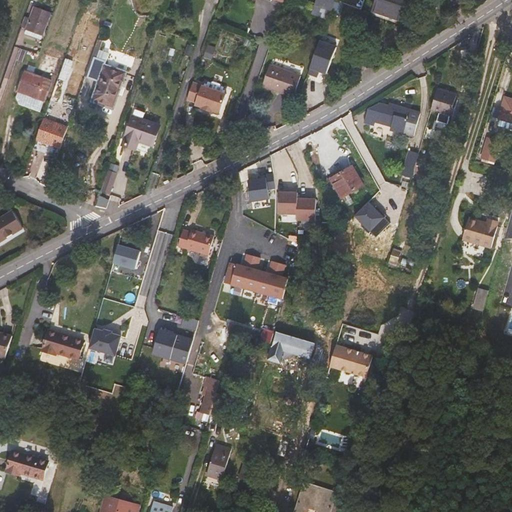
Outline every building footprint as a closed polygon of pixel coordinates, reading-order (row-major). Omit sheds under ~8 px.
[(376,0),(373,11),(399,20),(405,0),(376,0)] [(334,12),(342,14),(345,6),(337,3),(334,12)] [(27,29),(42,35),(50,13),(35,8),(27,29)] [(325,19),(327,14),(315,9),(313,15),(325,19)] [(41,39),(42,35),(27,29),(25,33),(41,39)] [(334,55),(318,49),(309,74),(319,78),(320,75),(322,69),(328,71),(334,55)] [(213,52),(206,50),(202,59),(209,62),(213,52)] [(462,66),(471,69),(476,53),(466,51),(462,66)] [(47,55),(41,70),(53,73),(58,59),(47,55)] [(95,58),(92,57),(85,77),(88,78),(95,58)] [(95,58),(88,78),(100,82),(93,101),(113,108),(126,73),(106,66),(107,62),(95,58)] [(73,61),(66,59),(59,79),(66,82),(73,61)] [(279,90),(294,95),(301,76),(270,65),(262,86),(278,92),(279,90)] [(43,100),(50,80),(26,71),(21,84),(18,83),(15,90),(43,100)] [(226,94),(193,83),(188,99),(197,102),(196,104),(203,106),(202,108),(213,111),(213,110),(220,112),(226,94)] [(459,96),(437,89),(431,110),(440,112),(437,121),(448,124),(451,116),(453,116),(459,96)] [(293,98),(294,95),(279,90),(278,92),(293,98)] [(511,122),(511,99),(505,98),(499,118),(511,122)] [(373,126),(375,121),(380,104),(367,111),(364,123),(373,126)] [(389,106),(380,104),(375,121),(392,126),(391,131),(414,137),(421,112),(390,104),(389,106)] [(243,125),(250,131),(260,120),(253,114),(243,125)] [(160,126),(133,116),(123,145),(135,150),(139,141),(152,146),(160,126)] [(36,140),(60,149),(67,128),(44,119),(36,140)] [(495,162),(500,142),(488,139),(482,158),(495,162)] [(402,175),(411,178),(414,166),(418,153),(409,150),(402,175)] [(364,185),(353,166),(331,179),(343,198),(364,185)] [(421,168),(414,166),(411,178),(418,180),(421,168)] [(117,173),(108,170),(101,190),(110,193),(117,173)] [(270,192),(268,178),(260,179),(260,182),(261,183),(254,184),(253,183),(243,184),(246,206),(264,203),(263,193),(270,192)] [(312,220),(311,199),(293,199),(292,194),(274,194),(275,216),(293,215),(293,221),(312,220)] [(2,218),(0,219),(0,242),(23,229),(13,211),(2,218)] [(487,219),(486,223),(469,218),(463,240),(492,248),(500,223),(487,219)] [(191,232),(184,230),(179,246),(209,255),(215,236),(192,230),(191,232)] [(142,251),(119,245),(114,263),(137,270),(142,251)] [(250,256),(246,268),(259,272),(263,260),(250,256)] [(274,263),(271,275),(283,279),(287,268),(281,266),(281,265),(274,263)] [(227,283),(284,300),(290,281),(283,279),(271,275),(259,272),(246,268),(233,264),(227,283)] [(395,295),(403,298),(408,281),(360,268),(356,284),(381,291),(377,305),(391,309),(395,295)] [(475,309),(483,311),(489,292),(480,289),(475,309)] [(105,332),(95,329),(90,348),(116,356),(122,337),(112,334),(113,332),(105,330),(105,332)] [(79,359),(85,341),(49,330),(43,351),(57,355),(57,353),(79,359)] [(13,336),(2,332),(1,335),(0,334),(0,356),(6,358),(13,336)] [(277,332),(270,359),(281,362),(284,350),(312,357),(316,341),(277,332)] [(187,366),(194,342),(160,333),(153,357),(187,366)] [(375,357),(338,346),(331,367),(368,379),(375,357)] [(205,414),(212,416),(219,393),(222,382),(210,379),(208,387),(212,388),(205,414)] [(235,397),(219,393),(212,416),(227,421),(235,397)] [(233,449),(217,444),(207,477),(223,481),(233,449)] [(49,462),(14,451),(8,471),(21,475),(21,473),(44,480),(49,462)] [(250,481),(255,466),(245,463),(240,477),(250,481)] [(318,511),(332,511),(338,494),(305,484),(296,511),(308,511),(310,508),(319,511),(318,511)] [(140,511),(142,504),(107,494),(102,511),(140,511)] [(337,511),(343,496),(338,494),(332,511),(337,511)] [(154,503),(152,511),(151,511),(172,511),(173,509),(154,503)]
